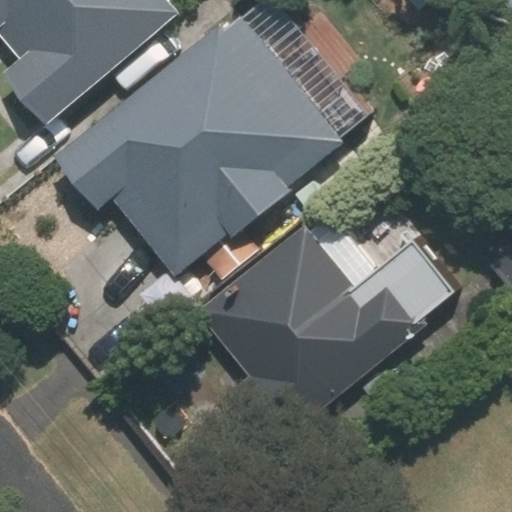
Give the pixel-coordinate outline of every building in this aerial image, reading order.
[(0,0),(0,35),(16,23),(37,48),(14,67),(59,124),(202,8),(195,0),(0,0)] [(511,0),(496,0),(511,16),(511,0)] [(250,235),(366,142),(255,3),(75,147),(119,201),(126,195),(188,272),(244,228),(250,235)] [(309,218),(206,311),(260,371),(240,388),(291,444),(470,283),(429,238),(372,289),(309,218)] [(511,280),(511,240),(492,260),(511,280)]
